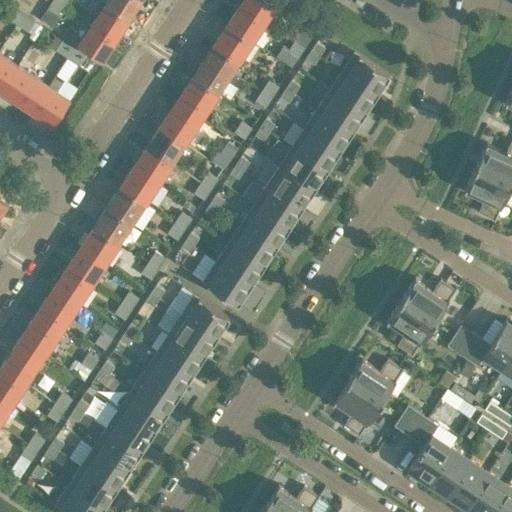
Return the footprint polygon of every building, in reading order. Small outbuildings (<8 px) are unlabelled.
[(58,0),(51,0),(47,7),(57,14),(63,4),(58,0)] [(105,0),(105,2),(127,17),(138,0),(105,0)] [(241,0),(240,2),(265,19),(278,0),(241,0)] [(105,2),(91,22),(114,38),(127,17),(105,2)] [(240,2),(226,22),(252,39),(265,19),(240,2)] [(4,15),(16,22),(23,12),(11,5),(4,15)] [(35,20),(23,12),(16,22),(28,30),(35,20)] [(78,43),(77,43),(100,58),(114,38),(91,22),(78,43)] [(226,22),(193,73),(219,90),(226,78),(238,86),(244,78),(232,70),(252,39),(226,22)] [(301,28),(294,39),(304,46),(311,35),(301,28)] [(55,49),(66,56),(73,46),(61,38),(55,49)] [(297,57),(304,46),(294,39),(288,48),(287,50),(297,57)] [(316,40),(310,49),(319,54),(324,46),(316,40)] [(287,50),(288,48),(283,44),(275,55),(291,66),(297,57),(287,50)] [(78,64),(85,54),(73,46),(66,56),(78,64)] [(319,54),(310,49),(304,57),(313,63),(319,54)] [(354,49),(341,68),(377,92),(389,73),(354,49)] [(0,51),(0,88),(2,90),(19,64),(0,51)] [(78,64),(88,71),(95,60),(85,54),(78,64)] [(48,83),(19,64),(2,90),(53,124),(70,98),(57,89),(62,81),(54,75),(48,83)] [(364,111),(377,92),(341,68),(328,87),(364,111)] [(193,73),(172,105),(197,122),(219,90),(193,73)] [(268,78),(260,90),(271,97),(279,85),(268,78)] [(290,78),(285,87),(293,92),(299,84),(290,78)] [(285,87),(279,95),(288,101),(293,92),(285,87)] [(316,106),(351,130),(364,111),(328,87),(316,106)] [(263,109),(271,97),(260,90),(253,102),(263,109)] [(172,105),(159,125),(184,142),(197,122),(172,105)] [(339,149),(351,130),(316,106),(303,126),(339,149)] [(265,116),(260,125),(268,130),(274,122),(265,116)] [(251,126),(241,119),(233,131),(243,138),(251,126)] [(159,125),(145,145),(171,162),(184,142),(159,125)] [(260,125),(254,133),(263,139),(268,130),(260,125)] [(326,168),(339,149),(303,126),(290,145),(326,168)] [(486,141),(475,164),(511,182),(511,180),(511,138),(505,151),(486,143),(487,142),(486,141)] [(227,140),(220,151),(230,158),(238,146),(227,140)] [(145,145),(132,165),(158,182),(164,172),(171,162),(145,145)] [(326,168),(290,145),(278,164),(314,187),(326,168)] [(240,154),(235,163),(243,168),(249,160),(240,154)] [(235,163),(229,171),(238,177),(243,168),(235,163)] [(301,207),(314,187),(278,164),(265,183),(301,207)] [(494,219),(511,182),(475,164),(463,189),(465,189),(465,188),(484,197),(478,210),(493,217),(493,218),(494,219)] [(132,165),(119,185),(145,202),(150,193),(158,182),(132,165)] [(207,170),(200,181),(211,187),(218,176),(207,170)] [(200,181),(193,191),(203,198),(211,187),(200,181)] [(301,207),(265,183),(253,202),(288,226),(301,207)] [(119,185),(106,205),(131,222),(139,210),(145,202),(119,185)] [(215,192),(209,201),(218,206),(224,198),(215,192)] [(209,201),(204,209),(212,215),(218,206),(209,201)] [(276,245),(288,226),(253,202),(240,221),(276,245)] [(106,205),(92,225),(118,242),(131,222),(106,205)] [(174,219),(173,221),(184,227),(191,216),(181,209),(174,219)] [(173,221),(166,231),(176,238),(184,227),(173,221)] [(276,245),(240,221),(227,241),(263,264),(276,245)] [(92,225),(79,245),(105,262),(118,242),(92,225)] [(190,230),(184,239),(193,244),(198,236),(190,230)] [(193,244),(184,239),(179,247),(187,253),(193,244)] [(250,283),(263,264),(227,241),(215,260),(250,283)] [(79,245),(66,265),(92,282),(105,262),(79,245)] [(155,249),(148,259),(147,260),(158,267),(165,256),(155,249)] [(151,278),(158,267),(147,260),(140,271),(151,278)] [(250,283),(215,260),(202,279),(238,302),(250,283)] [(66,265),(53,285),(78,302),(92,282),(66,265)] [(414,276),(400,298),(434,320),(456,286),(455,285),(454,286),(440,277),(432,289),(415,278),(416,277),(414,276)] [(155,283),(150,291),(158,297),(164,289),(155,283)] [(39,305),(19,336),(45,353),(65,322),(78,302),(53,285),(39,305)] [(128,289),(121,300),(132,307),(139,296),(128,289)] [(150,291),(144,300),(153,305),(158,297),(150,291)] [(193,292),(181,311),(216,334),(229,315),(193,292)] [(411,354),(434,320),(400,298),(385,320),(386,320),(387,319),(404,331),(396,343),(411,352),(410,353),(411,354)] [(124,318),(132,307),(121,300),(113,311),(124,318)] [(203,353),(216,334),(181,311),(168,330),(203,353)] [(489,342),(480,336),(467,357),(477,364),(483,354),(502,366),(511,351),(511,323),(506,320),(506,319),(505,318),(489,342)] [(94,341),(104,347),(117,328),(104,320),(99,328),(101,330),(94,341)] [(130,321),(124,329),(133,335),(139,327),(130,321)] [(446,343),(457,350),(470,329),(460,323),(446,343)] [(124,329),(119,338),(128,343),(133,335),(124,329)] [(467,357),(480,336),(470,329),(457,350),(467,357)] [(155,349),(191,373),(203,353),(168,330),(155,349)] [(19,336),(0,364),(0,367),(24,383),(45,353),(19,336)] [(178,392),(191,373),(155,349),(143,368),(178,392)] [(84,356),(81,361),(90,368),(98,357),(97,356),(88,350),(84,356)] [(511,351),(502,366),(511,372),(511,351)] [(362,356),(347,378),(381,400),(403,366),(402,365),(402,367),(387,357),(379,369),(362,358),(363,357),(362,356)] [(105,359),(99,367),(108,373),(113,365),(105,359)] [(475,365),(466,359),(459,370),(468,375),(475,365)] [(0,367),(0,395),(11,403),(24,383),(0,367)] [(99,367),(94,376),(102,381),(108,373),(99,367)] [(130,387),(165,411),(178,392),(143,368),(130,387)] [(358,434),(381,400),(347,378),(333,400),(334,400),(334,399),(351,411),(343,423),(358,432),(357,433),(358,434)] [(453,382),(449,388),(462,397),(466,390),(453,382)] [(153,430),(165,411),(130,387),(117,407),(153,430)] [(460,398),(446,389),(440,398),(454,407),(460,398)] [(61,390),(53,402),(64,409),(72,397),(61,390)] [(0,395),(0,420),(11,403),(0,395)] [(80,397),(74,405),(83,411),(88,403),(80,397)] [(489,399),(484,407),(497,415),(502,408),(489,399)] [(53,402),(46,413),(57,420),(64,409),(53,402)] [(393,423),(404,430),(417,410),(407,403),(393,423)] [(74,405),(69,414),(77,419),(83,411),(74,405)] [(105,426),(140,449),(153,430),(117,407),(105,426)] [(511,414),(502,408),(497,415),(509,424),(511,419),(511,414)] [(414,437),(427,416),(417,410),(404,430),(414,437)] [(488,428),(493,421),(481,412),(476,420),(488,428)] [(426,482),(428,479),(450,445),(431,433),(437,423),(427,416),(414,437),(423,443),(407,467),(408,468),(409,467),(416,471),(414,474),(426,482)] [(501,437),(506,429),(493,421),(488,428),(501,437)] [(128,468),(140,449),(105,426),(92,445),(128,468)] [(45,438),(34,431),(27,442),(37,449),(45,438)] [(55,435),(49,443),(58,449),(63,441),(55,435)] [(30,461),(37,449),(27,442),(20,453),(30,461)] [(58,449),(49,443),(43,452),(52,458),(58,449)] [(79,464),(115,487),(128,468),(92,445),(79,464)] [(445,495),(447,492),(469,458),(450,445),(428,479),(435,484),(433,487),(445,495)] [(464,508),(466,505),(466,504),(488,470),(469,458),(447,492),(454,497),(452,500),(464,508)] [(37,462),(31,471),(40,477),(45,468),(37,462)] [(102,507),(115,487),(79,464),(67,483),(102,507)] [(487,511),(507,483),(488,470),(466,504),(466,505),(473,509),(471,511),(487,511)] [(98,511),(102,507),(67,483),(54,502),(68,511),(98,511)] [(278,483),(263,505),(274,511),(321,511),(328,502),(318,496),(319,493),(318,492),(318,493),(303,483),(295,496),(278,484),(279,483),(278,483)] [(487,511),(511,511),(511,486),(507,483),(487,511)]
